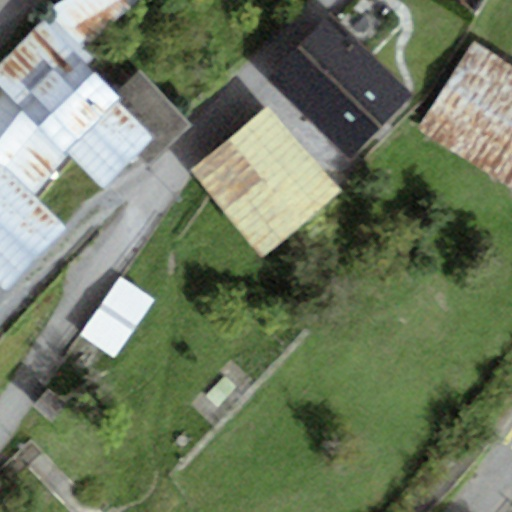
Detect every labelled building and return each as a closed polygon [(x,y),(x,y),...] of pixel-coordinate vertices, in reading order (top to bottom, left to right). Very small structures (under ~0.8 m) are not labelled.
[(66,0),(46,14),(0,66),(0,81),(6,86),(71,153),(103,187),(137,155),(145,164),(190,126),(137,68),(112,89),(80,51),(138,0),(66,0)] [(412,95),(330,16),(269,78),(351,158),(412,95)] [(511,180),(511,72),(481,50),(423,128),(506,189),(511,180)] [(0,286),(2,289),(65,229),(28,195),(71,153),(6,86),(0,92),(0,286)] [(267,108),(193,169),(262,254),(337,193),(267,108)] [(120,278),(82,335),(117,358),(155,301),(120,278)]
